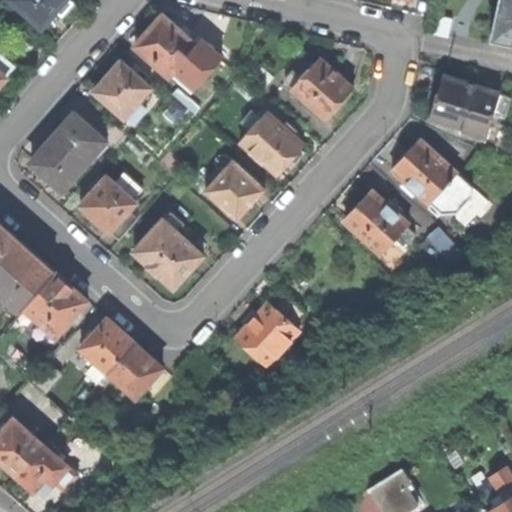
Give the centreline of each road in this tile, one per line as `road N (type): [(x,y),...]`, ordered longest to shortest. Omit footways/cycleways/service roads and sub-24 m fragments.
road 1 (residential): [(175,329),(205,312),(390,110),(395,40),(380,28),(261,0)]
road 2 (residential): [(0,184),(145,316),(175,329)]
road 3 (residential): [(126,0),(0,142)]
